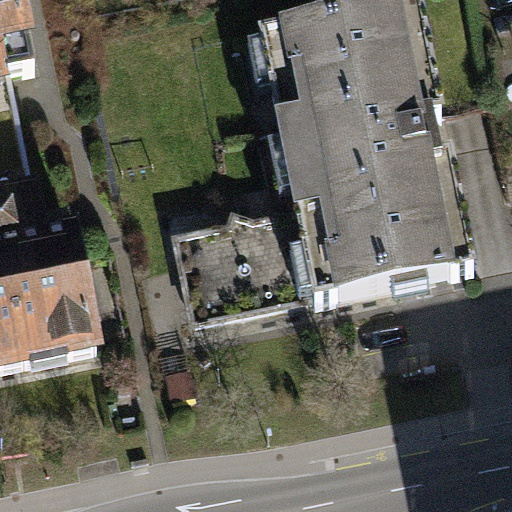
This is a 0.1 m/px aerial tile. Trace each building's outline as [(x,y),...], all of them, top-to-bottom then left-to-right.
[(14,0),(0,0),(0,99),(33,93),(14,0)] [(408,26),(253,57),(286,222),(304,309),(306,317),(460,286),(408,26)] [(0,250),(31,244),(0,102),(0,250)] [(304,309),(286,222),(171,245),(187,334),(304,309)] [(0,394),(101,376),(75,236),(31,244),(0,250),(0,394)]
